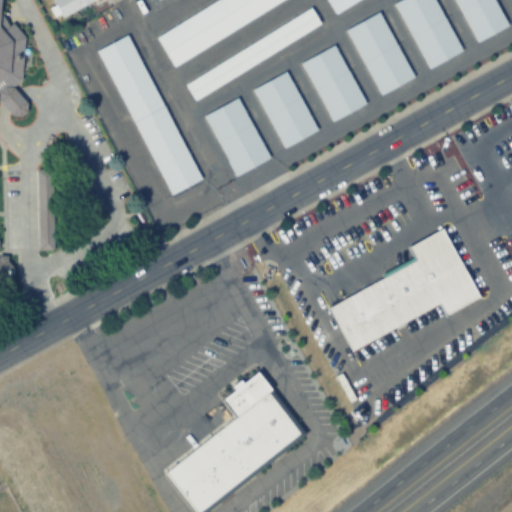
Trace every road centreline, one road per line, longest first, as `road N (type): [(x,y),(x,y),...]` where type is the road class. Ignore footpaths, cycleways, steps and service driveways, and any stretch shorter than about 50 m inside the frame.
road 1 (secondary): [(0,352),(511,70)]
road 2 (primary): [(511,392),(359,511)]
road 3 (primary): [(412,511),(511,433)]
